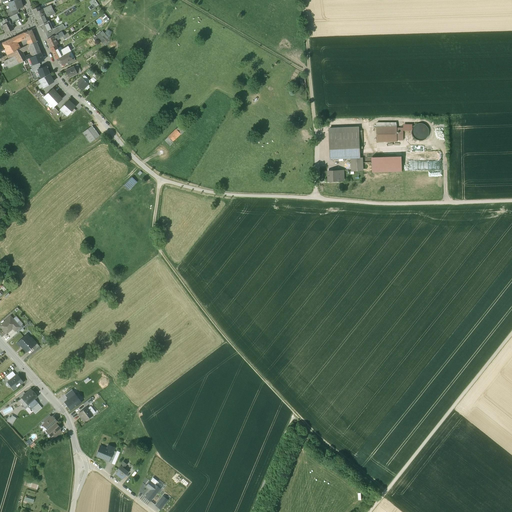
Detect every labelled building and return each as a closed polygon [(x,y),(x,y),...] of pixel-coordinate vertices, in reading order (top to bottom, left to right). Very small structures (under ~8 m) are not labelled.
[(19,0),(15,0),(12,1),(12,2),(8,3),(10,11),(17,9),(23,7),(21,3),(19,0)] [(39,7),(33,10),(36,18),(50,11),(53,10),(51,6),(51,5),(46,7),(40,10),(39,7)] [(17,9),(10,11),(7,12),(8,18),(10,17),(12,16),(17,14),(19,13),(17,9)] [(50,11),(36,18),(40,26),(47,22),(46,21),(45,19),(46,19),(45,17),(47,16),(48,17),(50,16),(51,18),(53,17),(52,15),(50,11)] [(17,14),(12,16),(10,17),(13,22),(20,19),(17,14)] [(105,14),(100,17),(106,23),(110,20),(105,14)] [(8,18),(0,22),(0,25),(2,30),(4,29),(6,33),(13,29),(11,24),(8,18)] [(47,22),(40,26),(42,30),(43,29),(45,33),(52,29),(48,21),(47,22)] [(64,26),(53,31),(55,35),(57,34),(62,31),(66,29),(64,26)] [(52,29),(45,33),(48,39),(53,36),(53,37),(55,35),(53,31),(52,29)] [(31,30),(24,33),(26,38),(29,45),(36,41),(31,30)] [(97,37),(106,47),(110,42),(111,39),(109,38),(112,33),(108,30),(105,34),(103,31),(97,37)] [(24,33),(13,38),(14,42),(16,42),(19,41),(26,38),(24,33)] [(48,39),(46,40),(50,48),(55,46),(58,45),(55,39),(53,37),(53,36),(48,39)] [(13,38),(1,44),(4,50),(5,53),(7,55),(20,49),(16,42),(14,42),(13,38)] [(29,45),(25,46),(27,50),(30,47),(33,56),(41,53),(36,41),(29,45)] [(7,55),(9,59),(4,62),(4,64),(1,65),(4,71),(17,65),(19,64),(26,60),(29,58),(32,57),(31,55),(26,57),(24,57),(24,56),(23,57),(21,54),(25,51),(27,50),(25,46),(20,49),(7,55)] [(59,52),(55,46),(50,48),(52,51),(56,59),(58,58),(68,53),(70,51),(68,47),(61,51),(59,52)] [(41,53),(33,56),(32,57),(29,58),(32,65),(39,62),(44,61),(41,53)] [(68,53),(58,58),(62,65),(67,63),(72,60),(71,59),(68,53)] [(38,70),(41,79),(49,74),(46,66),(40,69),(38,70)] [(74,67),(65,71),(69,78),(77,74),(74,67)] [(49,74),(41,79),(39,80),(43,88),(54,82),(49,74)] [(90,82),(84,76),(82,78),(88,84),(90,82)] [(88,84),(82,78),(78,82),(79,83),(77,86),(82,91),(88,84)] [(48,103),(57,95),(53,90),(45,97),(44,98),(48,103)] [(34,95),(40,102),(44,98),(45,97),(39,91),(34,95)] [(57,95),(48,103),(53,108),(54,107),(62,99),(57,95)] [(69,101),(60,110),(67,116),(69,114),(74,109),(75,107),(69,101)] [(58,111),(54,107),(53,108),(49,111),(53,116),(58,111)] [(92,126),(82,133),(90,143),(99,136),(92,126)] [(396,127),(376,127),(377,142),(397,142),(396,127)] [(359,128),(329,129),(329,140),(359,138),(359,128)] [(176,129),(168,137),(172,141),(180,134),(176,129)] [(172,141),(168,137),(164,140),(170,146),(173,142),(172,141)] [(359,138),(329,140),(330,160),(351,159),(360,158),(359,138)] [(372,157),(373,172),(402,171),(401,157),(372,157)] [(360,158),(351,159),(351,171),(362,171),(362,158),(360,158)] [(340,171),(328,172),(328,181),(338,181),(338,177),(340,177),(340,171)] [(131,178),(124,185),(128,189),(135,182),(131,178)] [(19,327),(10,317),(0,325),(0,326),(6,334),(13,328),(15,331),(19,327)] [(27,334),(16,343),(20,347),(21,346),(26,352),(32,348),(34,345),(29,339),(30,338),(27,334)] [(6,377),(9,381),(16,376),(12,371),(6,377)] [(7,383),(14,391),(24,383),(17,375),(16,376),(9,381),(7,383)] [(72,389),(65,395),(68,399),(74,395),(75,394),(72,389)] [(31,390),(26,394),(25,394),(24,395),(24,396),(23,397),(25,400),(24,401),(28,404),(34,399),(37,396),(31,390)] [(80,403),(74,395),(68,399),(65,402),(71,409),(80,403)] [(91,398),(83,404),(85,407),(93,401),(91,398)] [(34,399),(28,404),(32,409),(38,403),(34,399)] [(3,410),(5,415),(14,411),(12,406),(3,410)] [(86,407),(79,413),(82,416),(81,417),(84,422),(92,415),(86,407)] [(47,413),(40,418),(43,421),(49,415),(47,413)] [(49,415),(43,421),(45,423),(51,417),(49,415)] [(45,423),(43,425),(48,430),(55,423),(57,422),(52,417),(51,417),(45,423)] [(55,423),(48,430),(46,431),(51,436),(52,435),(59,429),(60,428),(55,423)] [(59,429),(52,435),(55,438),(61,432),(59,429)] [(100,445),(95,456),(109,461),(112,454),(114,448),(108,446),(107,448),(100,445)] [(123,461),(117,470),(118,471),(116,474),(122,479),(128,472),(123,468),(126,464),(123,461)] [(162,485),(153,478),(146,486),(151,490),(145,497),(150,501),(162,485)] [(166,502),(161,498),(156,505),(160,509),(166,502)]
